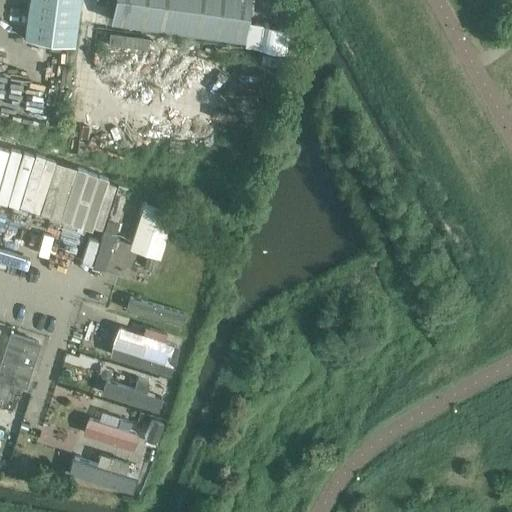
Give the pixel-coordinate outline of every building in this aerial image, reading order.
[(74,43),(79,0),(29,0),(25,37),(74,43)] [(244,39),(249,0),(113,0),(111,20),(244,39)] [(111,30),(110,40),(151,42),(152,31),(111,30)] [(301,50),(302,37),(254,31),(252,43),(301,50)] [(39,146),(23,198),(53,207),(69,155),(39,146)] [(0,210),(13,215),(33,156),(13,149),(0,188),(0,210)] [(95,220),(84,259),(106,265),(129,183),(110,177),(113,168),(90,161),(75,215),(95,220)] [(158,255),(173,209),(146,200),(131,246),(143,250),(138,265),(153,270),(158,255)] [(161,319),(165,307),(109,290),(105,303),(161,319)] [(169,370),(178,342),(165,338),(167,332),(153,328),(152,333),(118,323),(109,352),(169,370)] [(26,384),(41,339),(11,329),(0,360),(0,392),(5,394),(11,379),(26,384)] [(157,409),(162,395),(145,390),(149,380),(137,376),(133,386),(106,378),(102,391),(157,409)] [(133,446),(138,429),(128,426),(131,419),(120,415),(120,414),(101,408),(98,417),(89,414),(83,430),(133,446)] [(156,443),(163,423),(151,418),(143,438),(156,443)] [(133,489),(137,473),(73,453),(68,469),(133,489)]
